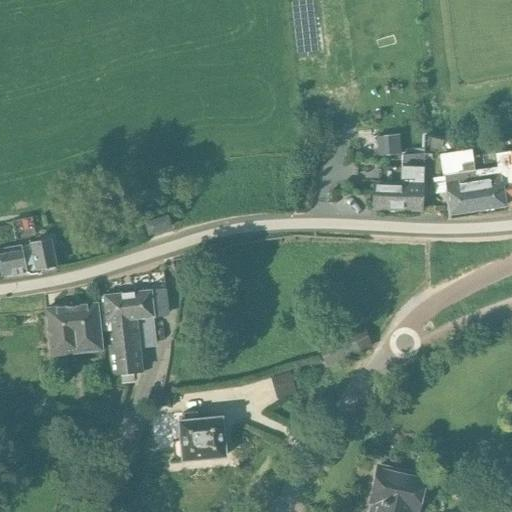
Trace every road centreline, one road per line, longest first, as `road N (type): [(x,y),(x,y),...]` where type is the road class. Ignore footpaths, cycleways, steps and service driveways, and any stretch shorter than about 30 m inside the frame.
road 1 (tertiary): [(511,226),(291,223),(215,234),(89,273),(0,289)]
road 2 (tertiary): [(274,511),(363,383),(399,345)]
road 3 (residential): [(100,511),(126,420),(164,336)]
road 4 (tertiary): [(399,345),(427,310),(511,264)]
